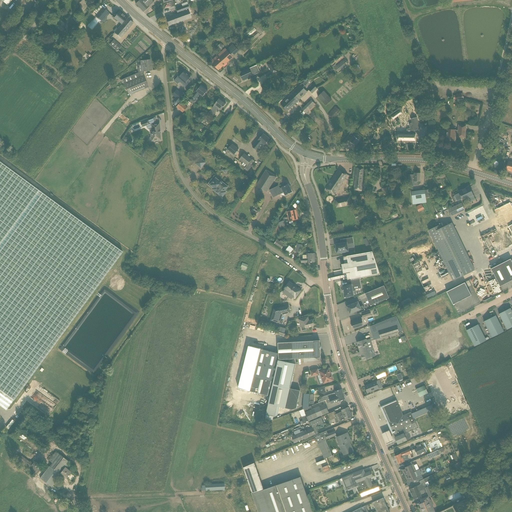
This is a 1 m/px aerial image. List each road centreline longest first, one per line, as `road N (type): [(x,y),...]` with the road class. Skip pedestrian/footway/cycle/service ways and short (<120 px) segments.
road 1 (unclassified): [(326,289),(224,222),(188,187),(172,144),(162,55),(168,42)]
road 2 (tertiary): [(407,511),(350,384),(326,289)]
road 3 (tertiary): [(511,184),(419,159),(314,156)]
road 4 (tertiary): [(304,153),(168,42)]
